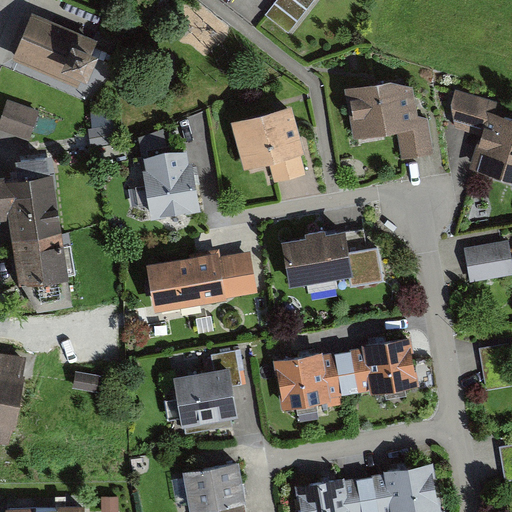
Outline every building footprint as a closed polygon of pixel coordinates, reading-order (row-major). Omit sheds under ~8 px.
[(295,30),(318,0),(278,0),(270,11),(295,30)] [(108,41),(52,13),(32,53),(88,81),(108,41)] [(408,151),(443,148),(440,112),(427,114),(423,79),(355,85),(360,135),(406,131),(408,151)] [(475,161),(511,173),(511,115),(510,115),(511,110),(511,101),(464,86),(452,124),(483,134),(475,161)] [(1,127),(34,137),(42,108),(8,99),(1,127)] [(309,160),(298,106),(244,118),(256,172),(309,160)] [(210,205),(200,147),(142,157),(151,215),(210,205)] [(71,171),(0,176),(0,221),(20,220),(26,291),(81,286),(71,171)] [(363,225),(290,234),(294,276),(368,268),(363,225)] [(511,268),(511,244),(511,234),(461,240),(465,274),(511,268)] [(167,306),(264,292),(257,245),(160,259),(167,306)] [(423,333),(362,342),(368,390),(430,381),(423,333)] [(342,346),(282,359),(293,404),(352,391),(342,346)] [(45,359),(0,348),(0,439),(25,445),(45,359)] [(249,414),(241,364),(176,376),(185,425),(249,414)] [(252,457),(188,467),(194,507),(258,497),(252,457)] [(386,511),(406,511),(450,505),(443,462),(380,471),(386,511)] [(371,511),(366,473),(300,483),(304,511),(371,511)]
